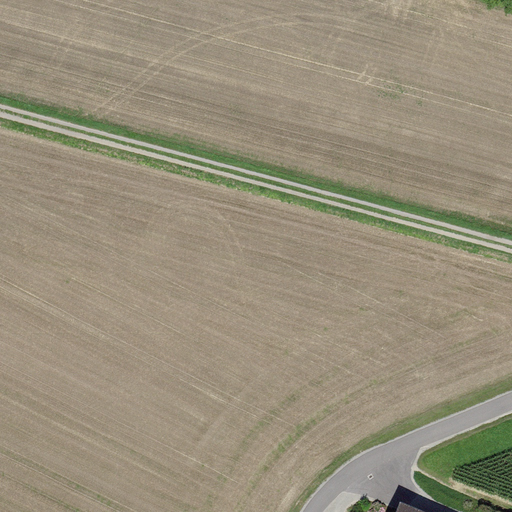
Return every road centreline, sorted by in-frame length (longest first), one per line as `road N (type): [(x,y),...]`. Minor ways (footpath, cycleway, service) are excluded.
road 1 (track): [(511,251),(0,111)]
road 2 (track): [(511,402),(385,459),(339,489),(324,511)]
